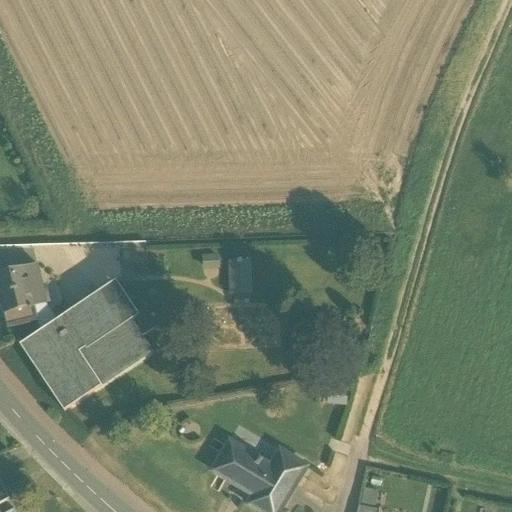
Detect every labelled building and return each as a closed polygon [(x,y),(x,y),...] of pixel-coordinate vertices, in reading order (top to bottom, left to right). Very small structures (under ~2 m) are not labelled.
[(202,256),(202,271),(220,271),(220,256),(202,256)] [(228,262),(229,296),(253,295),(251,261),(228,262)] [(0,274),(0,297),(4,314),(34,307),(46,304),(42,289),(37,266),(0,274)] [(116,281),(58,321),(80,354),(131,320),(138,315),(116,281)] [(34,307),(38,322),(40,332),(57,322),(46,304),(34,307)] [(38,322),(34,307),(4,314),(7,329),(38,322)] [(138,315),(131,320),(143,337),(158,327),(146,309),(138,315)] [(153,353),(143,337),(131,320),(80,354),(58,321),(57,322),(40,332),(20,345),(64,412),(153,353)] [(329,388),(327,405),(347,408),(349,390),(329,388)] [(248,506),(258,511),(280,511),(307,468),(280,452),(271,468),(230,443),(212,472),(253,497),(248,506)] [(0,511),(0,505),(10,500),(0,480),(0,511)] [(364,489),(360,507),(374,510),(378,492),(364,489)]
